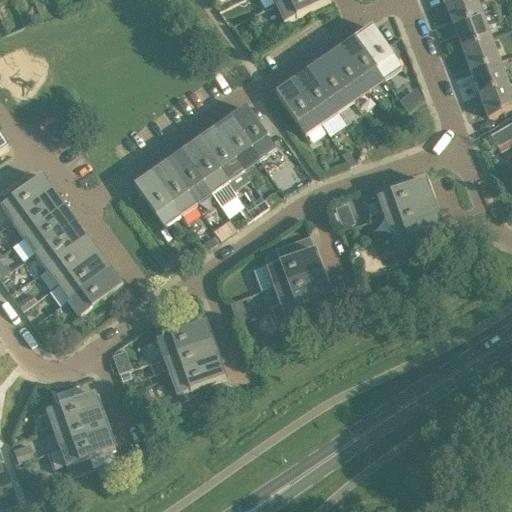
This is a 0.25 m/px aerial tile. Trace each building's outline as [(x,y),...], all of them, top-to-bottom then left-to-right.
[(270,0),(275,10),(295,0),(270,0)] [(327,0),(295,0),(275,10),(284,27),(330,5),(327,0)] [(454,30),(493,15),(489,3),(477,7),(474,0),(462,0),(445,6),(454,30)] [(511,0),(503,0),(508,10),(511,8),(511,0)] [(493,15),(454,30),(462,53),(490,42),(485,29),(497,25),(493,15)] [(356,43),(385,85),(402,74),(385,50),(372,31),(356,43)] [(490,42),(462,53),(471,76),(499,65),(490,42)] [(385,85),(356,43),(340,54),(369,97),(385,85)] [(369,97),(340,54),(324,65),(354,108),(369,97)] [(354,108),(324,65),(308,76),(338,118),(354,108)] [(499,65),(471,76),(479,99),(507,88),(499,65)] [(338,118),(308,76),(292,87),(322,129),(338,118)] [(322,129),(292,87),(276,98),(306,141),(322,129)] [(511,100),(507,88),(479,99),(488,122),(511,113),(511,100)] [(398,103),(400,105),(408,116),(416,110),(406,97),(398,103)] [(230,123),(260,166),(276,155),(270,146),(246,112),(230,123)] [(260,166),(230,123),(214,134),(244,177),(260,166)] [(511,126),(490,139),(497,151),(508,145),(511,150),(511,126)] [(244,177),(214,134),(198,146),(228,188),(235,198),(251,187),(244,177)] [(182,157),(212,199),(228,188),(198,146),(182,157)] [(348,168),(356,167),(347,153),(341,157),(348,168)] [(166,168),(196,211),(212,199),(182,157),(166,168)] [(150,179),(180,222),(196,211),(166,168),(150,179)] [(180,222),(150,179),(135,190),(164,233),(180,222)] [(12,227),(54,196),(42,181),(0,211),(12,227)] [(384,221),(433,203),(426,185),(377,202),(384,221)] [(54,196),(12,227),(23,242),(65,212),(54,196)] [(390,239),(439,222),(433,203),(384,221),(390,239)] [(360,204),(337,206),(339,220),(361,218),(360,204)] [(65,212),(23,242),(35,258),(76,228),(65,212)] [(355,228),(351,219),(339,224),(342,233),(355,228)] [(439,222),(390,239),(397,258),(446,240),(445,238),(439,222)] [(232,236),(236,233),(230,224),(226,227),(232,236)] [(46,273),(88,243),(76,228),(35,258),(46,273)] [(88,243),(46,273),(57,289),(99,259),(88,243)] [(273,291),(322,273),(315,255),(266,273),(273,291)] [(99,259),(57,289),(69,305),(111,275),(99,259)] [(322,273),(273,291),(280,310),(329,292),(322,273)] [(111,275),(69,305),(80,321),(122,290),(111,275)] [(287,328),(301,323),(305,333),(339,320),(336,310),(329,292),(280,310),(287,328)] [(24,302),(17,307),(22,315),(29,310),(30,310),(24,302)] [(205,327),(156,344),(163,363),(212,345),(205,327)] [(212,345),(163,363),(170,381),(219,364),(212,345)] [(176,400),(225,382),(219,364),(170,381),(176,400)] [(118,373),(119,379),(131,374),(129,369),(118,373)] [(129,375),(119,379),(122,385),(131,381),(129,375)] [(53,434),(102,417),(95,398),(46,416),(53,434)] [(155,415),(152,408),(147,405),(138,408),(143,420),(155,415)] [(102,417),(53,434),(59,453),(108,435),(102,417)] [(66,471),(115,454),(108,435),(59,453),(66,471)] [(30,448),(13,453),(18,465),(34,460),(30,448)] [(0,511),(17,506),(1,462),(0,462),(0,511)]
